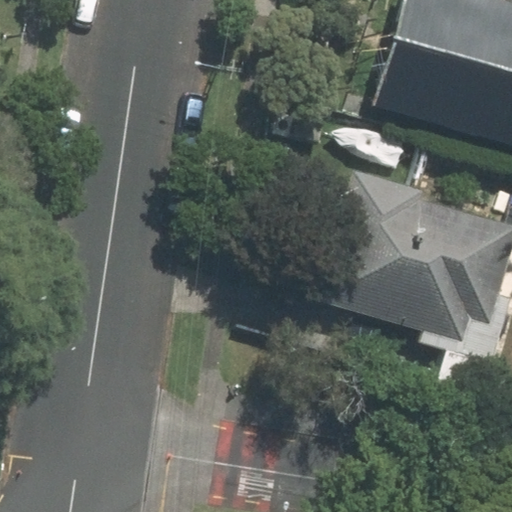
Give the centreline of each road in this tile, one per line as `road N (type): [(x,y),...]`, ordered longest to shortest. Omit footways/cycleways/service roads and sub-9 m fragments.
road 1 (residential): [(511,494),(64,439)]
road 2 (residential): [(147,0),(64,439)]
